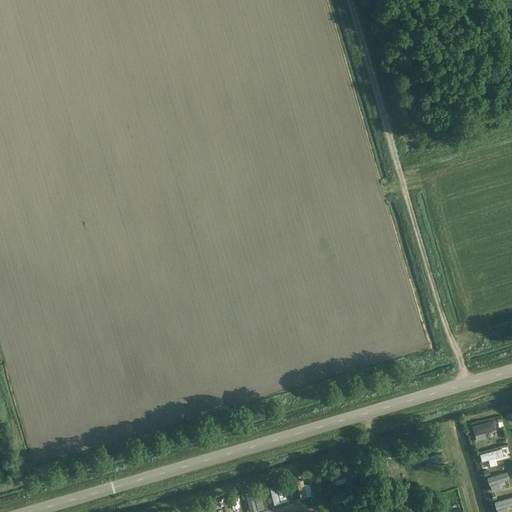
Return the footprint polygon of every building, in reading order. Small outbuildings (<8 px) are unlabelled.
[(477,434),(481,448),(492,446),(489,431),(477,434)] [(342,468),(344,480),(354,478),(352,466),(342,468)] [(484,480),(487,491),(498,488),(495,477),(484,480)] [(260,504),(257,492),(246,494),(249,507),(260,504)] [(337,504),(342,511),(343,511),(352,506),(346,497),(337,504)] [(235,502),(224,503),(225,511),(235,511),(236,511),(235,502)] [(207,503),(207,511),(218,511),(218,503),(207,503)]
